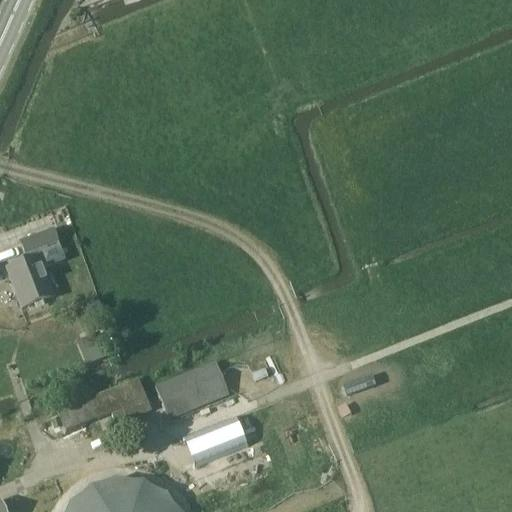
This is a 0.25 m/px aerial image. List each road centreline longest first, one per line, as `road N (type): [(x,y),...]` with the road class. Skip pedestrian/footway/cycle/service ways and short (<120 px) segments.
road 1 (track): [(0,164),(181,214),(258,255),(282,290),(359,495),(358,511)]
road 2 (track): [(315,380),(511,304)]
